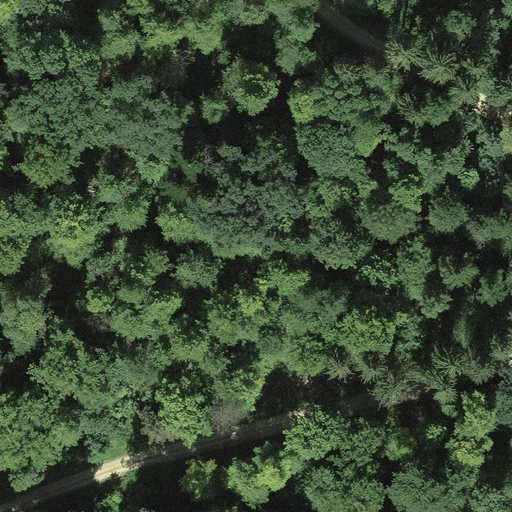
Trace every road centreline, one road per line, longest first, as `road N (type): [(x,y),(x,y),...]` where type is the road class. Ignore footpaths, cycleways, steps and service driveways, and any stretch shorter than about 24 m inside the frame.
road 1 (track): [(511,356),(247,431),(27,511)]
road 2 (track): [(511,120),(454,91),(321,0)]
